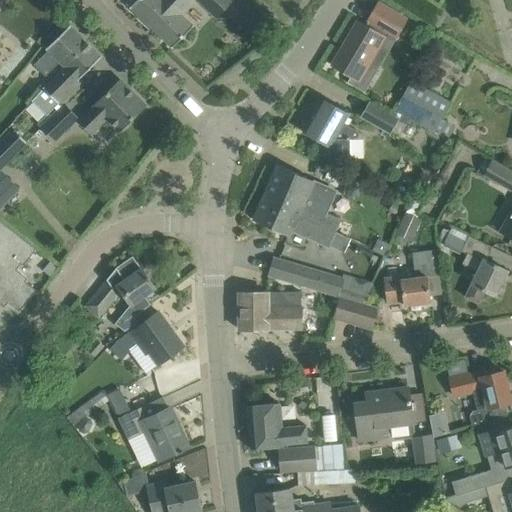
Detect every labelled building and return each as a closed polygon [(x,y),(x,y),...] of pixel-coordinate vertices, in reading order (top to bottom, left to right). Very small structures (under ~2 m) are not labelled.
[(181,14),(194,0),(137,0),(131,6),(173,47),(194,26),(181,14)] [(197,0),(217,17),(231,0),(197,0)] [(358,20),(332,65),(351,76),(347,82),(365,92),(377,72),(367,67),(377,50),(378,51),(385,38),(393,42),(408,17),(381,1),(367,25),(358,20)] [(49,52),(35,65),(46,76),(61,61),(65,66),(67,68),(78,58),(75,54),(87,41),(71,25),(46,49),(49,52)] [(65,66),(44,87),(59,103),(74,88),(72,86),(102,56),(87,41),(75,54),(78,58),(67,68),(65,66)] [(120,131),(146,105),(120,79),(95,105),(96,106),(80,121),(92,133),(107,118),(120,131)] [(411,82),(395,111),(433,133),(450,104),(411,82)] [(330,147),(330,159),(351,159),(350,139),(356,138),(357,138),(357,137),(358,136),(358,134),(358,133),(358,132),(357,131),(343,124),(349,113),(322,98),(303,132),(330,147)] [(390,134),(392,131),(400,118),(370,101),(361,118),(390,134)] [(42,128),(54,140),(78,117),(66,104),(42,128)] [(0,144),(0,168),(27,142),(15,130),(0,144)] [(511,187),(511,172),(491,161),(483,175),(510,190),(511,187)] [(278,165),(266,193),(290,204),(287,209),(298,214),(298,216),(350,241),(356,231),(340,223),(341,220),(320,211),(328,193),(312,186),(315,181),(278,165)] [(0,183),(0,209),(21,189),(8,176),(0,183)] [(266,193),(254,219),(290,236),(292,230),(329,247),(329,246),(345,253),(350,241),(298,216),(298,214),(287,209),(290,204),(266,193)] [(511,200),(511,202),(511,203),(511,211),(501,231),(511,237),(511,200)] [(396,234),(411,241),(422,220),(406,212),(396,234)] [(0,250),(15,231),(0,218),(0,250)] [(493,247),(469,236),(469,237),(452,229),(445,242),(468,253),(464,262),(479,270),(466,296),(479,303),(485,290),(495,295),(508,270),(487,260),(493,247)] [(0,300),(6,305),(9,302),(20,310),(37,289),(25,281),(28,277),(17,269),(22,263),(24,264),(37,248),(15,231),(0,250),(0,300)] [(378,238),(372,250),(383,255),(389,244),(378,238)] [(443,274),(440,249),(413,253),(416,277),(403,278),(402,275),(385,277),(388,303),(404,301),(404,305),(431,301),(428,276),(443,274)] [(86,305),(101,318),(116,299),(117,293),(120,291),(130,305),(116,323),(125,331),(138,322),(134,316),(151,304),(145,295),(157,287),(133,256),(117,267),(86,305)] [(372,283),(343,274),(342,278),(275,258),(270,275),(340,297),(366,305),(372,283)] [(240,329),(241,329),(302,328),(302,307),(287,308),(286,291),(239,292),(240,329)] [(334,317),(372,329),(378,308),(366,305),(340,297),(334,317)] [(119,340),(111,349),(122,360),(123,358),(130,351),(129,349),(138,342),(147,354),(151,351),(160,363),(184,346),(159,311),(143,323),(119,340)] [(88,349),(96,356),(105,346),(97,339),(88,349)] [(495,367),(450,378),(454,396),(474,391),(478,409),(473,410),(470,416),(472,424),(492,419),(489,407),(511,402),(504,371),(497,372),(495,367)] [(154,384),(133,394),(138,405),(159,395),(154,384)] [(338,384),(327,385),(334,470),(345,469),(338,384)] [(68,417),(74,425),(82,420),(78,426),(80,431),(85,434),(90,432),(93,424),(92,419),(87,417),(107,402),(104,399),(108,396),(103,390),(68,417)] [(388,437),(388,434),(390,433),(391,436),(396,439),(408,438),(410,434),(415,433),(410,392),(383,396),(382,391),(366,393),(367,402),(355,404),(360,441),(388,437)] [(118,418),(129,440),(144,432),(158,461),(180,450),(181,452),(184,451),(183,449),(189,446),(171,407),(169,408),(164,396),(118,418)] [(125,398),(113,404),(118,415),(131,409),(125,398)] [(284,444),(308,442),(307,425),(283,427),(281,403),(247,406),(251,448),(284,445),(284,444)] [(468,477),(472,491),(486,487),(511,478),(511,428),(501,432),(500,428),(481,434),(492,469),(468,477)] [(457,434),(437,440),(441,453),(461,447),(457,434)] [(412,437),(416,464),(434,462),(430,435),(412,437)] [(317,468),(315,447),(279,450),(281,471),(317,468)] [(317,471),(318,484),(355,482),(355,469),(345,469),(334,470),(317,471)] [(511,479),(486,487),(489,495),(494,511),(510,511),(511,511),(510,511),(511,511),(511,489),(509,480),(511,480),(511,479)] [(195,511),(203,510),(202,506),(203,504),(202,497),(200,496),(196,481),(166,488),(165,482),(147,486),(152,511),(195,511)] [(257,492),(259,511),(360,511),(359,508),(332,511),(323,506),(314,507),(313,503),(301,504),(300,500),(292,501),(290,487),(257,492)] [(472,491),(446,499),(447,500),(461,508),(468,501),(489,495),(486,487),(472,491)] [(465,511),(463,510),(463,509),(461,508),(447,500),(446,499),(445,498),(442,499),(435,511),(465,511)]
